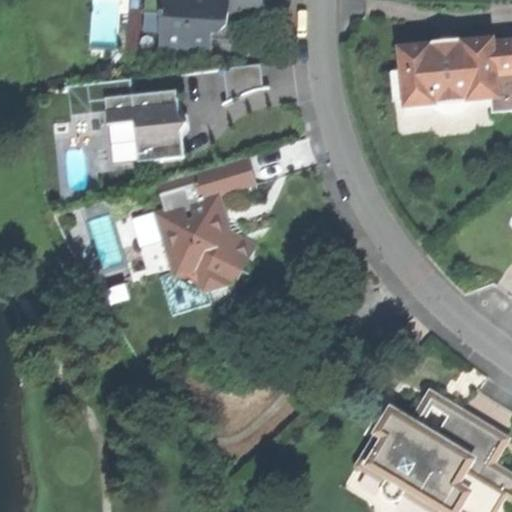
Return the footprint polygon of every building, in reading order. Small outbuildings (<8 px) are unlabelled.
[(145,0),(145,12),(169,13),(168,30),(162,30),(161,49),(188,51),(188,46),(210,47),(211,35),(224,26),(224,11),(228,11),(228,0),(145,0)] [(491,112),(511,110),(511,45),(496,47),(495,37),(398,45),(400,70),(391,71),(392,85),(393,101),(404,100),(404,106),(435,103),(435,108),(466,105),(466,100),(490,98),(491,112)] [(260,62),(223,67),(226,102),(262,88),(260,62)] [(114,102),(121,166),(186,159),(182,127),(178,95),(114,102)] [(160,277),(172,317),(214,305),(210,292),(232,286),(246,256),(242,240),(233,231),(231,222),(215,226),(214,221),(218,220),(215,210),(212,199),(257,186),(249,157),(156,184),(163,212),(172,240),(166,242),(175,273),(160,277)] [(133,251),(166,242),(172,240),(163,212),(125,222),(133,251)] [(425,395),(409,424),(441,441),(452,420),(457,412),(425,395)] [(478,424),(457,412),(452,420),(498,445),(502,437),(478,424)] [(495,511),(502,500),(504,501),(511,486),(511,479),(487,465),(498,445),(452,420),(441,441),(409,424),(390,413),(378,436),(385,440),(366,474),(384,484),(380,491),(382,498),(390,503),(398,501),(401,495),(431,511),(495,511)] [(359,470),(366,474),(385,440),(378,436),(359,470)]
